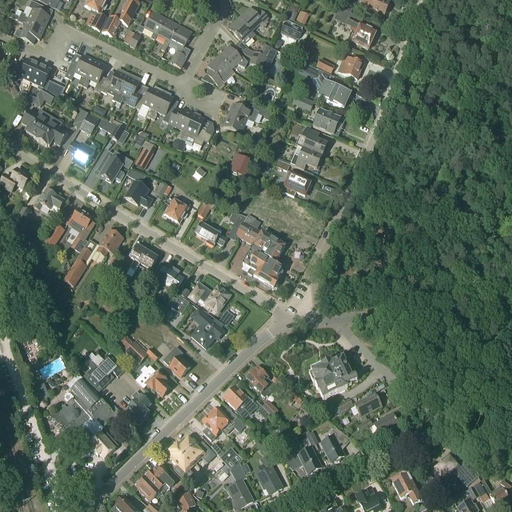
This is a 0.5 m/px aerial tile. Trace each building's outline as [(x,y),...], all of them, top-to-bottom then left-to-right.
[(56,0),(45,0),(43,5),(55,11),(60,2),(56,0)] [(86,0),(88,1),(84,9),(92,13),(90,16),(95,18),(90,29),(100,34),(107,20),(100,16),(107,2),(104,0),(86,0)] [(359,1),(357,5),(358,8),(383,18),(384,17),(386,16),(387,13),(387,11),(389,5),(379,1),(378,0),(361,0),(362,0),(359,1)] [(109,18),(100,36),(109,41),(112,35),(115,37),(121,26),(127,29),(139,7),(128,1),(117,22),(109,18)] [(21,15),(19,19),(44,31),(50,19),(43,16),(45,10),(31,3),(28,10),(32,12),(29,18),(21,15)] [(289,13),(292,14),(295,16),(298,10),(292,7),(289,13)] [(339,10),(333,22),(346,27),(344,30),(352,34),(348,42),(351,44),(368,52),(370,48),(372,49),(374,45),(371,44),(376,34),(360,27),(359,27),(349,23),(352,16),(339,10)] [(249,11),(239,20),(252,34),(259,27),(263,31),(266,28),(264,26),(268,22),(260,13),(256,17),(249,11)] [(153,14),(144,31),(153,36),(150,41),(154,43),(157,38),(166,21),(153,14)] [(17,32),(14,38),(34,47),(36,41),(39,43),(44,31),(19,19),(17,24),(25,27),(22,34),(17,32)] [(239,20),(228,30),(241,44),(249,37),(252,41),(256,38),(252,34),(239,20)] [(166,21),(157,38),(166,43),(161,52),(164,54),(170,45),(169,44),(178,28),(166,21)] [(282,26),(281,28),(282,29),(282,31),(298,39),(302,31),(285,23),(284,27),(282,26)] [(178,28),(169,44),(170,45),(179,49),(173,60),(183,65),(190,53),(183,50),(191,35),(178,28)] [(140,40),(135,37),(134,37),(128,47),(134,51),(140,40)] [(229,49),(218,58),(231,72),(238,66),(242,70),(245,67),(229,49)] [(276,53),(269,50),(266,57),(273,60),(276,53)] [(254,55),(252,60),(263,65),(265,59),(260,57),(254,55)] [(71,65),(64,80),(71,83),(74,76),(81,79),(78,87),(82,89),(94,63),(83,58),(77,68),(71,65)] [(210,72),(206,76),(218,90),(223,86),(220,82),(231,72),(218,58),(207,68),(210,72)] [(320,59),(317,67),(331,73),(335,66),(320,59)] [(344,59),(337,74),(356,82),(363,67),(350,61),(349,62),(344,59)] [(173,60),(170,65),(181,71),(183,65),(173,60)] [(252,60),(250,65),(260,70),(263,65),(252,60)] [(10,64),(7,71),(13,85),(23,81),(31,85),(39,67),(38,67),(38,65),(32,63),(32,64),(28,62),(26,68),(19,65),(18,67),(10,64)] [(94,63),(82,89),(86,91),(90,83),(97,86),(94,93),(99,96),(106,81),(101,79),(105,69),(94,63)] [(39,67),(31,85),(38,88),(37,91),(59,102),(64,91),(46,83),(48,78),(47,78),(50,72),(46,71),(47,69),(41,67),(40,68),(39,67)] [(260,71),(253,69),(251,74),(258,77),(260,71)] [(316,71),(316,72),(317,73),(318,72),(322,74),(321,77),(318,78),(318,80),(319,80),(321,83),(323,86),(322,86),(323,88),(322,89),(321,90),(321,91),(320,93),(320,94),(319,95),(317,100),(324,103),(328,105),(332,107),(336,109),(343,112),(345,107),(345,106),(346,105),(347,104),(347,102),(348,101),(350,96),(344,93),(347,87),(353,90),(353,89),(316,71)] [(99,96),(99,97),(104,99),(105,96),(107,97),(107,95),(114,98),(112,103),(116,105),(128,79),(116,74),(112,84),(106,81),(99,96)] [(135,95),(139,85),(136,83),(137,81),(129,77),(128,79),(116,105),(120,107),(124,99),(131,102),(128,107),(134,110),(137,105),(140,97),(135,95)] [(140,97),(134,110),(147,116),(145,119),(150,121),(163,93),(155,90),(154,92),(150,90),(146,100),(140,97)] [(33,106),(40,110),(44,103),(48,97),(41,93),(40,93),(36,101),(33,106)] [(163,93),(150,121),(154,123),(158,115),(165,118),(162,123),(168,126),(174,113),(168,111),(173,101),(170,99),(171,97),(163,93)] [(0,118),(2,120),(11,101),(0,96),(0,118)] [(300,99),(296,107),(309,112),(312,105),(300,99)] [(236,104),(234,107),(232,106),(229,114),(247,122),(254,125),(257,116),(264,119),(263,121),(268,123),(272,115),(253,106),(251,111),(236,104)] [(174,113),(168,126),(165,131),(171,134),(174,129),(180,132),(177,140),(181,142),(193,117),(181,111),(180,113),(175,111),(174,113)] [(83,125),(88,116),(82,112),(79,117),(73,114),(71,118),(83,125)] [(319,112),(312,129),(332,138),(339,121),(319,112)] [(28,113),(21,125),(28,130),(25,135),(37,142),(48,124),(28,113)] [(240,137),(247,122),(229,114),(222,130),(240,137)] [(89,138),(99,122),(88,116),(83,125),(79,131),(89,138)] [(181,142),(185,144),(189,136),(195,140),(193,145),(199,147),(201,143),(207,145),(211,138),(199,132),(204,122),(200,120),(200,118),(195,116),(194,117),(193,117),(181,142)] [(110,118),(107,124),(116,128),(117,125),(112,122),(114,120),(110,118)] [(48,124),(37,142),(36,143),(46,149),(47,148),(49,149),(52,144),(59,149),(67,136),(48,124)] [(116,129),(110,139),(117,144),(120,139),(125,142),(128,136),(116,129)] [(298,139),(295,148),(297,149),(321,159),(322,157),(324,158),(328,147),(316,142),(318,136),(305,131),(301,140),(298,139)] [(252,136),(247,147),(256,151),(261,140),(252,136)] [(141,150),(143,151),(152,156),(156,150),(145,144),(141,150)] [(71,155),(75,157),(72,162),(78,166),(77,168),(83,171),(84,170),(85,170),(84,170),(85,170),(94,155),(81,147),(80,149),(76,147),(71,155)] [(297,149),(289,168),(303,173),(305,168),(317,173),(322,163),(320,162),(321,159),(297,149)] [(108,154),(96,173),(100,176),(99,179),(111,186),(114,181),(118,184),(120,184),(123,178),(123,176),(119,173),(122,168),(111,161),(113,157),(108,154)] [(234,166),(231,173),(236,176),(247,181),(251,172),(244,170),(248,162),(237,157),(233,165),(234,166)] [(278,163),(276,169),(287,173),(289,168),(278,163)] [(198,170),(193,176),(200,182),(206,175),(198,170)] [(5,178),(0,185),(0,187),(11,194),(15,187),(22,191),(29,180),(16,172),(11,181),(5,178)] [(290,174),(281,195),(293,200),(296,195),(304,199),(311,184),(295,177),(296,176),(290,174)] [(134,185),(125,201),(138,208),(139,206),(147,211),(152,203),(145,199),(148,194),(134,185)] [(159,189),(155,196),(161,200),(163,196),(167,198),(171,191),(161,186),(160,186),(158,185),(156,188),(159,189)] [(40,199),(33,210),(38,213),(41,208),(49,213),(52,208),(59,212),(64,203),(57,199),(58,199),(46,192),(41,200),(40,199)] [(169,208),(164,217),(179,226),(188,211),(190,208),(182,203),(180,207),(172,202),(172,203),(168,200),(165,206),(169,208)] [(279,206),(275,204),(270,214),(290,222),(297,206),(282,200),(279,206)] [(205,203),(196,217),(204,221),(209,211),(213,214),(216,209),(205,203)] [(8,231),(10,238),(12,238),(10,232),(17,237),(31,215),(23,210),(10,232),(8,231)] [(70,218),(66,226),(72,230),(75,224),(84,229),(77,240),(74,246),(78,249),(79,247),(81,248),(83,244),(94,227),(90,224),(92,220),(78,211),(73,220),(70,218)] [(239,217),(234,227),(239,230),(243,225),(246,220),(239,217)] [(6,227),(12,225),(10,218),(4,220),(6,227)] [(239,230),(237,235),(254,245),(260,236),(250,230),(254,223),(248,219),(247,220),(246,220),(243,225),(239,230)] [(60,222),(48,241),(53,244),(58,236),(65,225),(60,222)] [(200,226),(195,236),(207,243),(206,245),(213,249),(216,245),(222,249),(227,241),(220,237),(220,238),(219,237),(200,226)] [(89,243),(63,284),(73,290),(91,262),(100,267),(107,254),(113,258),(123,241),(121,240),(122,239),(117,236),(116,237),(108,232),(98,249),(89,243)] [(260,236),(242,267),(250,271),(247,276),(253,280),(273,292),(273,291),(276,291),(278,288),(277,285),(277,284),(276,283),(281,273),(273,268),(284,249),(260,236)] [(134,263),(125,277),(131,280),(147,255),(136,248),(129,260),(134,263)] [(147,255),(131,280),(131,281),(138,269),(144,272),(142,275),(145,277),(139,287),(141,288),(145,290),(150,281),(151,280),(147,277),(157,261),(147,255)] [(109,266),(105,272),(111,276),(119,263),(115,261),(111,267),(109,266)] [(122,261),(115,272),(121,276),(127,265),(122,261)] [(151,280),(150,281),(155,284),(156,282),(161,285),(159,288),(167,293),(169,290),(175,293),(182,281),(176,278),(177,276),(169,271),(168,273),(163,270),(164,270),(163,270),(159,276),(155,273),(151,280)] [(197,289),(189,300),(195,305),(199,300),(207,306),(217,314),(220,309),(222,309),(224,306),(224,304),(228,299),(218,291),(210,301),(202,295),(203,293),(197,289)] [(179,297),(179,298),(185,301),(188,297),(182,293),(179,297)] [(80,295),(77,300),(86,306),(89,302),(80,295)] [(179,299),(171,310),(181,317),(188,306),(189,305),(179,299)] [(201,327),(191,339),(205,352),(214,341),(215,342),(218,338),(220,340),(221,339),(224,335),(220,331),(223,328),(214,321),(212,324),(209,322),(198,312),(192,319),(201,327)] [(148,358),(134,344),(133,344),(132,345),(123,336),(114,345),(138,368),(148,358)] [(137,341),(134,344),(148,358),(154,364),(159,359),(150,351),(149,352),(137,341)] [(176,350),(163,363),(181,380),(190,370),(179,360),(182,357),(176,350)] [(90,372),(83,379),(98,395),(113,381),(110,378),(113,375),(117,380),(125,372),(108,355),(104,359),(97,352),(91,359),(90,358),(87,362),(84,366),(90,372)] [(311,374),(309,375),(318,394),(319,394),(322,402),(347,391),(346,389),(357,383),(355,378),(351,379),(344,364),(345,364),(343,360),(330,366),(329,363),(321,367),(321,366),(311,371),(312,373),(311,374)] [(142,376),(134,384),(143,392),(146,388),(154,395),(155,394),(162,400),(169,392),(164,386),(166,384),(156,374),(155,375),(149,369),(146,372),(144,370),(140,375),(142,376)] [(248,382),(244,385),(249,390),(252,387),(265,399),(275,388),(267,380),(268,380),(258,370),(253,375),(252,375),(249,375),(246,378),(246,381),(248,382)] [(57,413),(48,416),(68,431),(63,435),(62,434),(55,440),(60,446),(67,440),(64,437),(67,434),(68,435),(73,431),(77,435),(78,437),(79,437),(82,441),(80,442),(82,444),(84,443),(88,447),(89,446),(94,451),(92,452),(97,458),(99,457),(103,462),(115,451),(114,451),(118,448),(113,442),(109,445),(101,435),(102,431),(115,419),(119,423),(123,419),(117,412),(113,416),(78,377),(66,388),(77,400),(74,403),(72,400),(66,405),(69,408),(66,410),(64,407),(57,413)] [(276,378),(271,384),(298,405),(303,400),(276,378)] [(43,386),(32,390),(37,404),(48,400),(43,386)] [(235,389),(223,401),(238,417),(239,417),(244,422),(249,417),(257,410),(259,412),(257,414),(266,422),(270,418),(262,410),(256,404),(255,403),(254,405),(252,403),(251,404),(248,400),(248,401),(235,389)] [(135,403),(128,410),(134,417),(130,421),(136,428),(140,423),(141,424),(141,423),(143,423),(148,419),(148,418),(148,416),(145,413),(150,408),(140,398),(135,394),(131,398),(135,403)] [(379,401),(378,402),(375,396),(354,407),(360,420),(381,409),(381,408),(382,407),(379,401)] [(349,403),(337,410),(339,415),(352,409),(349,403)] [(268,404),(262,410),(270,418),(272,419),(277,414),(268,404)] [(206,419),(201,423),(202,425),(215,439),(229,426),(238,435),(244,429),(235,420),(228,412),(223,417),(217,410),(207,420),(206,419)] [(309,417),(309,423),(311,425),(314,425),(318,422),(317,419),(315,415),(311,415),(309,417)] [(392,417),(373,427),(380,439),(399,429),(398,428),(400,428),(397,422),(395,423),(392,417)] [(369,423),(356,429),(359,435),(372,428),(369,423)] [(325,443),(320,446),(330,466),(333,464),(335,465),(338,465),(339,464),(341,462),(341,460),(344,459),(340,451),(344,447),(346,448),(350,443),(334,429),(329,436),(330,439),(325,442),(325,443)] [(313,434),(306,438),(311,449),(318,445),(313,434)] [(281,458),(292,448),(288,443),(291,441),(286,436),(272,449),(277,454),(281,458)] [(216,458),(203,445),(199,449),(188,438),(178,447),(195,466),(201,460),(207,467),(216,458)] [(260,444),(256,449),(266,458),(270,453),(260,444)] [(195,466),(178,447),(177,446),(168,454),(169,456),(167,458),(178,469),(174,473),(186,487),(195,478),(189,472),(195,466)] [(242,463),(236,457),(230,451),(220,461),(225,466),(226,466),(226,467),(231,472),(239,466),(242,463)] [(289,452),(280,460),(290,471),(295,466),(299,470),(303,468),(308,477),(311,476),(312,476),(315,476),(316,476),(318,474),(318,472),(321,470),(311,451),(305,454),(304,453),(298,456),(299,457),(296,459),(289,452)] [(453,453),(434,470),(444,482),(448,479),(450,478),(449,477),(453,474),(466,489),(479,478),(474,472),(471,475),(463,465),(459,468),(455,464),(459,460),(453,453)] [(264,467),(254,472),(265,492),(266,491),(270,498),(282,491),(271,470),(273,469),(272,469),(267,459),(261,462),(261,463),(264,467)] [(247,481),(239,467),(239,466),(231,472),(230,473),(237,485),(227,490),(234,504),(232,505),(235,511),(237,511),(253,504),(242,483),(247,481)] [(226,467),(221,472),(226,476),(230,473),(231,472),(226,467)] [(149,473),(146,477),(146,480),(159,493),(165,487),(169,491),(173,487),(157,470),(152,474),(149,474),(149,473)] [(426,473),(421,476),(428,486),(433,482),(426,473)] [(398,477),(391,480),(393,484),(391,485),(400,501),(407,498),(412,507),(421,503),(407,476),(400,480),(398,477)] [(136,489),(150,504),(156,498),(158,501),(163,497),(159,493),(146,480),(140,485),(138,485),(136,486),(136,489)] [(483,483),(472,488),(478,499),(479,499),(486,511),(492,511),(511,501),(508,496),(511,490),(502,484),(499,488),(500,489),(489,495),(483,483)] [(179,485),(172,491),(177,497),(184,490),(179,485)] [(466,492),(450,500),(456,511),(477,511),(474,507),(473,508),(470,504),(478,499),(472,488),(466,492)] [(366,494),(356,499),(362,511),(380,511),(381,511),(371,492),(366,494)] [(20,494),(14,499),(23,511),(24,511),(30,508),(20,494)] [(188,494),(175,501),(181,511),(189,511),(196,507),(188,494)] [(110,511),(139,511),(137,509),(135,510),(124,499),(120,503),(119,503),(116,504),(114,508),(111,511),(110,511)]
